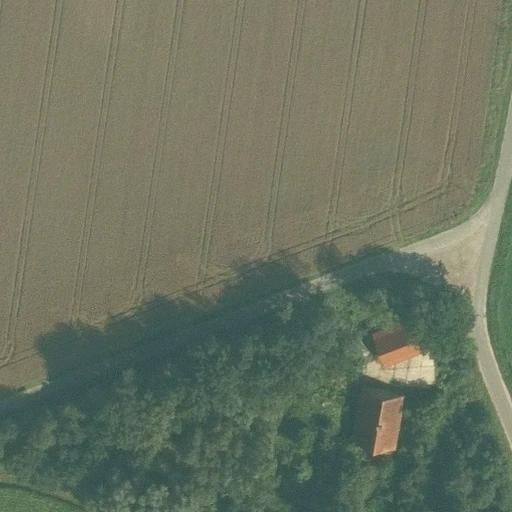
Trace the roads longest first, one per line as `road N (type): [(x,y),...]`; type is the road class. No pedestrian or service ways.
road 1 (unclassified): [(0,403),(316,284),(475,240)]
road 2 (unclassified): [(475,240),(490,365),(511,420)]
road 3 (unclassified): [(475,240),(511,83)]
